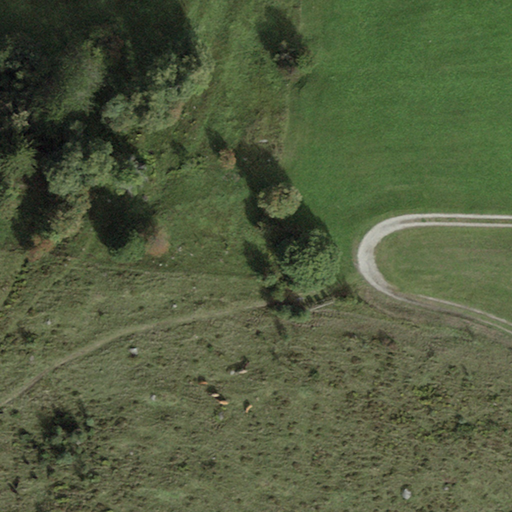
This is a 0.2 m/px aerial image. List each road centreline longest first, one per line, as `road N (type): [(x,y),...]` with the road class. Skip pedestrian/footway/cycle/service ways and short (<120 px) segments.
road 1 (track): [(376,273),(373,247),(390,230),(424,221),(511,222)]
road 2 (track): [(511,329),(395,289),(376,273)]
